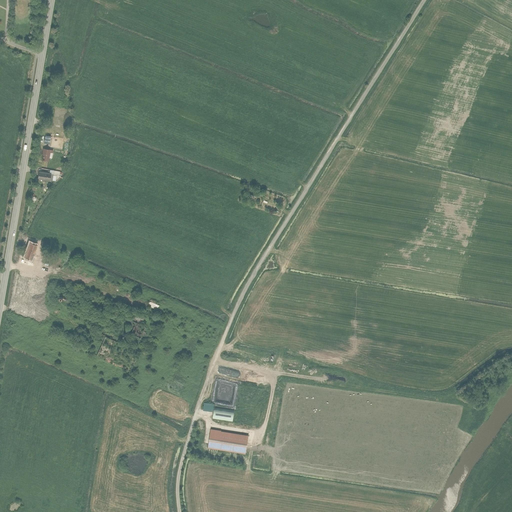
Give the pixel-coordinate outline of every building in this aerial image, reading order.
[(50,146),(39,144),(38,156),(45,157),(46,149),(49,150),(50,146)] [(47,169),(34,167),(33,175),(46,177),(47,169)] [(34,241),(25,238),(21,254),(41,260),(42,254),(31,251),(34,241)] [(145,301),(155,305),(157,300),(147,296),(145,301)] [(283,355),(281,363),(304,368),(305,360),(283,355)] [(209,369),(252,377),(257,376),(256,374),(257,374),(256,372),(253,371),(253,370),(242,368),(240,369),(236,368),(233,369),(234,371),(233,370),(231,372),(231,370),(229,365),(220,363),(217,364),(216,362),(214,361),(213,366),(213,367),(209,369)] [(207,414),(230,416),(231,412),(231,407),(208,405),(207,414)] [(242,432),(206,426),(203,444),(239,449),(242,432)]
